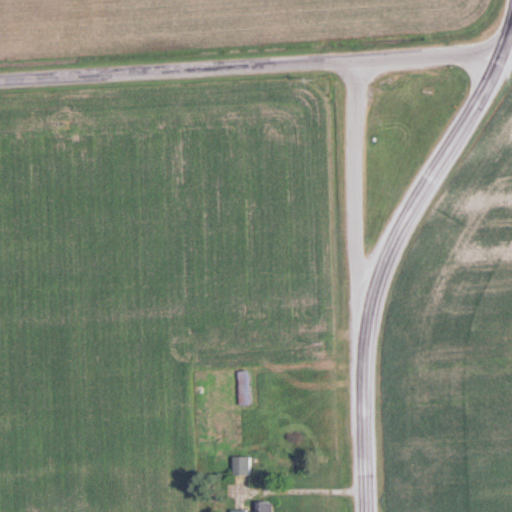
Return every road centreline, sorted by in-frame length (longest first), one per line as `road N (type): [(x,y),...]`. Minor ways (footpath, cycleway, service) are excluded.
road 1 (tertiary): [(367,511),(364,339),(372,295),(391,244),(506,52),(511,26)]
road 2 (residential): [(0,78),(346,59)]
road 3 (residential): [(346,59),(354,95),(357,265),(372,295)]
road 4 (residential): [(346,59),(511,51)]
